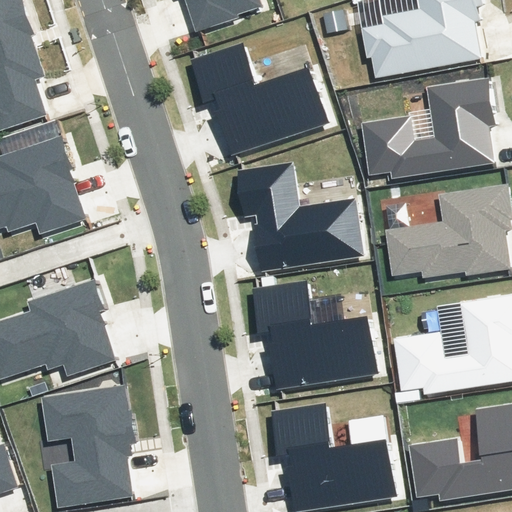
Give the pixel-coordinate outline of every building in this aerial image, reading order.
[(0,101),(0,110),(6,127),(53,110),(40,73),(50,69),(26,0),(0,0),(0,90),(3,101),(0,101)] [(193,0),(203,29),(245,15),(244,10),(267,2),(265,0),(193,0)] [(379,52),(382,73),(486,55),(479,16),(486,15),(483,0),(424,0),(425,4),(386,11),(388,18),(367,22),(372,53),(379,52)] [(224,96),(242,148),(337,116),(320,66),(261,86),(246,44),(199,60),(213,100),(224,96)] [(362,116),(372,171),(394,167),(395,174),(497,157),(490,118),(500,116),(496,94),(492,72),(434,82),(443,132),(420,136),(418,122),(415,107),(362,116)] [(0,223),(17,218),(20,226),(37,220),(40,231),(90,215),(75,169),(81,167),(70,133),(2,155),(5,165),(0,166),(0,223)] [(259,220),(267,270),(374,253),(365,192),(308,201),(301,157),(242,166),(249,212),(262,210),(263,219),(259,220)] [(393,228),(399,272),(424,268),(424,274),(470,267),(471,272),(511,265),(511,234),(510,224),(511,223),(511,181),(447,192),(451,220),(393,228)] [(0,356),(1,356),(7,374),(49,360),(52,367),(69,362),(73,373),(123,356),(108,309),(114,307),(103,275),(36,297),(40,308),(0,321),(0,356)] [(279,327),(286,382),(385,368),(378,316),(316,324),(310,280),(260,287),(266,329),(279,327)] [(397,335),(407,390),(429,386),(430,393),(511,379),(511,293),(469,300),(478,351),(455,355),(450,326),(397,335)] [(58,454),(65,501),(138,490),(132,451),(138,451),(136,439),(139,439),(131,383),(77,391),(76,384),(47,389),(54,434),(73,431),(76,451),(58,454)] [(411,439),(421,493),(443,490),(444,497),(511,484),(511,399),(483,404),(492,454),(470,458),(465,430),(411,439)] [(299,452),(307,508),(407,494),(399,431),(335,439),(330,405),(281,412),(287,454),(299,452)] [(0,487),(24,480),(11,438),(0,442),(0,440),(0,487)]
